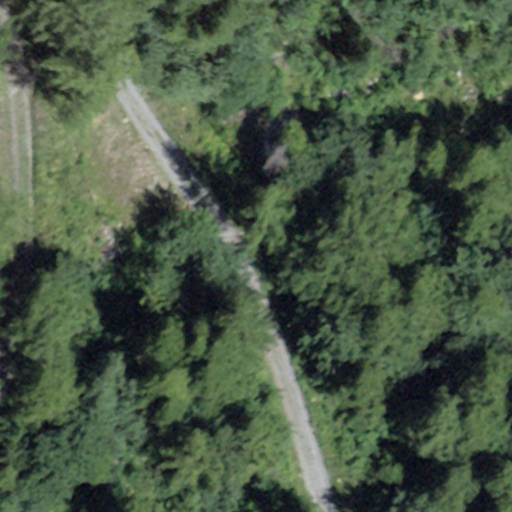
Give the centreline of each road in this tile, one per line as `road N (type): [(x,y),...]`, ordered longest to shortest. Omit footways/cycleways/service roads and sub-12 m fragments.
road 1 (track): [(81,0),(222,237),(325,511)]
road 2 (track): [(0,364),(17,284),(26,161),(16,50),(0,0)]
